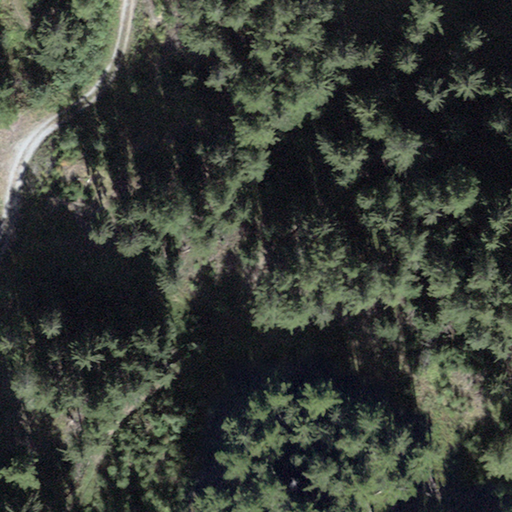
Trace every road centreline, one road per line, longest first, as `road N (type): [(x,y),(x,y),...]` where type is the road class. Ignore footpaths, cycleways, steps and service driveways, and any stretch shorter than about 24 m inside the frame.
road 1 (track): [(287,249),(211,345),(114,411),(49,511)]
road 2 (track): [(0,199),(16,150),(100,86),(128,0)]
